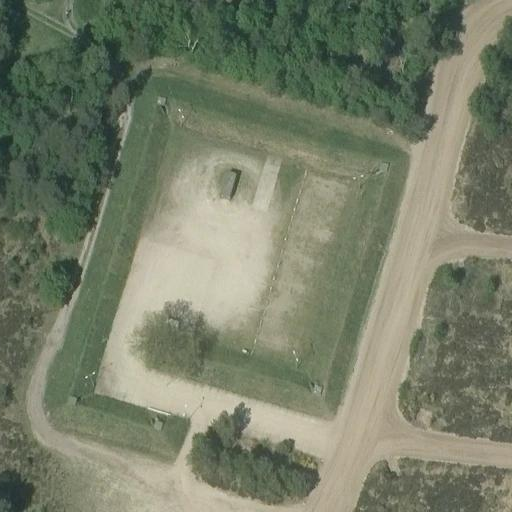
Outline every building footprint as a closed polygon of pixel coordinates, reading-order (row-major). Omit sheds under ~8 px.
[(165,99),(156,97),(154,106),(163,108),(165,99)] [(388,166),(380,163),(377,171),(386,174),(388,166)] [(321,389),(313,386),(311,394),(319,396),(321,389)] [(77,400),(68,397),(65,405),(74,408),(77,400)] [(162,427),(154,424),(151,431),(159,434),(162,427)]
